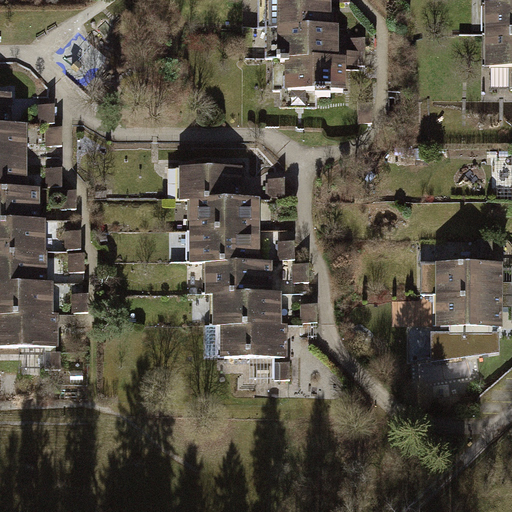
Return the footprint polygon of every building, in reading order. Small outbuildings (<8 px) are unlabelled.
[(266,0),(266,60),(273,60),(273,91),(345,91),(345,67),(345,58),(340,58),(340,51),(340,24),(332,24),(332,3),(331,0),(266,0)] [(511,2),(484,3),(484,69),(510,69),(510,91),(511,90),(511,2)] [(351,51),(340,51),(340,58),(345,58),(345,67),(366,67),(366,38),(351,38),(351,51)] [(15,89),(0,89),(0,346),(59,346),(59,315),(53,315),(53,280),(47,280),(47,216),(40,216),(40,184),(28,184),(28,119),(15,119),(15,89)] [(54,106),(38,106),(39,123),(55,123),(54,106)] [(373,107),(357,107),(357,124),(373,124),(373,107)] [(62,128),(46,129),(47,146),(62,146),(62,128)] [(243,166),(179,165),(178,199),(191,199),(190,262),(204,262),(204,293),(211,293),(211,325),(218,325),(218,358),(287,359),(287,324),(281,324),(281,290),(272,290),(272,260),(260,260),(260,195),(243,195),(243,166)] [(62,169),(46,169),(46,187),(62,187),(62,169)] [(284,179),(268,180),(268,197),(284,197),(284,179)] [(76,192),(60,192),(61,210),(76,210),(76,192)] [(81,232),(65,232),(65,250),(81,249),(81,232)] [(493,241),(477,241),(478,259),(493,258),(493,241)] [(294,243),(279,243),(279,261),(295,260),(294,243)] [(83,255),(67,255),(67,273),(83,273),(83,255)] [(504,262),(435,263),(436,328),(450,328),(450,335),(431,335),(432,365),(501,355),(501,333),(495,333),(495,330),(505,330),(505,310),(511,310),(511,326),(511,325),(511,284),(504,284),(504,262)] [(309,266),(293,267),(293,284),(309,284),(309,266)] [(88,296),(72,296),(72,313),(88,313),(88,296)] [(317,306),(301,306),(302,323),(318,323),(317,306)] [(62,354),(46,354),(46,371),(62,371),(62,354)]
